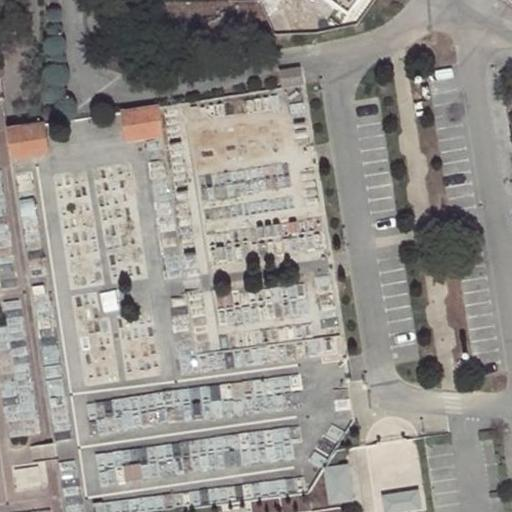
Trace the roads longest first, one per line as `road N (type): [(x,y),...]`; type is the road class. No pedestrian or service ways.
road 1 (residential): [(73,0),(81,62),(106,88),(129,91),(375,44),(410,25),(430,0)]
road 2 (residential): [(511,316),(463,0)]
